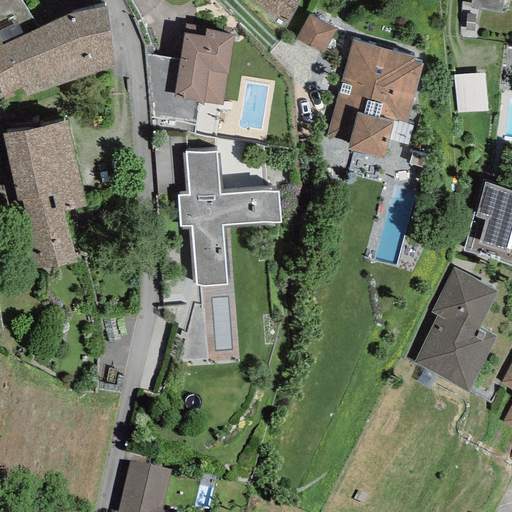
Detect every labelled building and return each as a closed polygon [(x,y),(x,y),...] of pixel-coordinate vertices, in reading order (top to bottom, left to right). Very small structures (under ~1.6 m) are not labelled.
[(0,0),(0,30),(16,21),(20,27),(34,19),(21,0),(0,0)] [(298,5),(290,0),(249,0),(286,24),(298,5)] [(502,14),(503,0),(472,0),(471,9),(502,14)] [(24,36),(2,47),(22,86),(26,97),(114,69),(106,7),(66,16),(24,36)] [(336,29),(308,15),(296,40),(324,54),(336,29)] [(16,21),(0,30),(0,43),(2,47),(24,36),(20,27),(16,21)] [(234,36),(185,23),(173,98),(222,106),(226,74),(228,74),(234,36)] [(415,57),(353,40),(326,135),(348,142),(347,148),(382,159),(388,139),(408,145),(414,126),(405,124),(422,64),(413,62),(415,57)] [(0,43),(0,97),(22,86),(2,47),(0,43)] [(456,68),(458,107),(489,105),(487,67),(456,68)] [(67,120),(1,134),(16,202),(21,200),(81,188),(67,120)] [(221,195),(218,153),(184,155),(187,193),(177,194),(180,229),(189,228),(193,287),(228,285),(224,226),(280,222),(278,191),(221,195)] [(511,267),(511,190),(484,182),(462,251),(511,267)] [(85,206),(81,188),(21,200),(24,211),(21,212),(34,272),(75,264),(64,211),(85,206)] [(496,336),(479,328),(498,291),(453,268),(430,313),(436,316),(412,364),(468,392),(496,336)] [(511,361),(499,384),(511,390),(511,403),(501,423),(511,428),(511,452),(509,457),(511,459),(511,361)] [(169,469),(130,461),(116,511),(167,511),(162,509),(169,469)]
